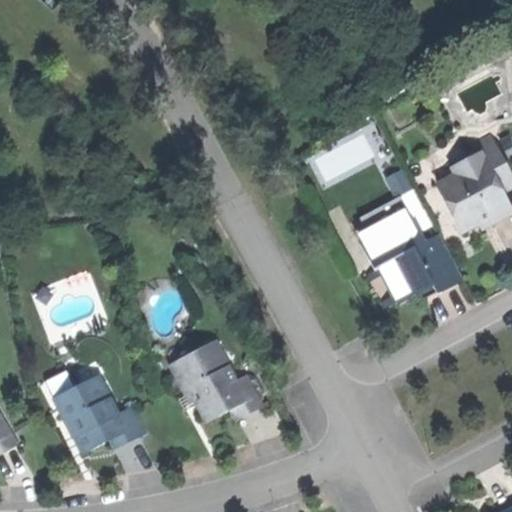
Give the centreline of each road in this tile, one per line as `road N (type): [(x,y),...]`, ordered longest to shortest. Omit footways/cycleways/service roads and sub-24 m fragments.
road 1 (residential): [(337,407),(166,74),(105,0)]
road 2 (residential): [(138,511),(285,477),(357,448)]
road 3 (residential): [(337,407),(511,320)]
road 4 (residential): [(511,433),(400,501)]
